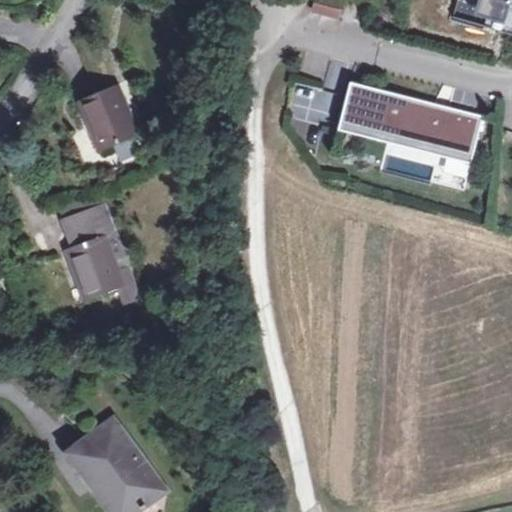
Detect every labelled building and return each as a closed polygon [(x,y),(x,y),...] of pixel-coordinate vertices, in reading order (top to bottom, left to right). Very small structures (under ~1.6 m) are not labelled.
[(511,0),(459,0),(454,25),(511,40),(511,0)] [(343,10),(319,3),(315,18),(339,24),(343,10)] [(159,126),(135,77),(92,97),(114,147),(159,126)] [(483,112),(348,78),(338,117),(379,127),(369,166),(463,190),(483,112)] [(88,234),(95,250),(84,255),(105,306),(147,288),(118,221),(88,234)] [(0,282),(15,277),(0,225),(0,282)] [(123,511),(152,511),(160,507),(172,498),(124,427),(80,458),(103,492),(108,489),(123,511)]
